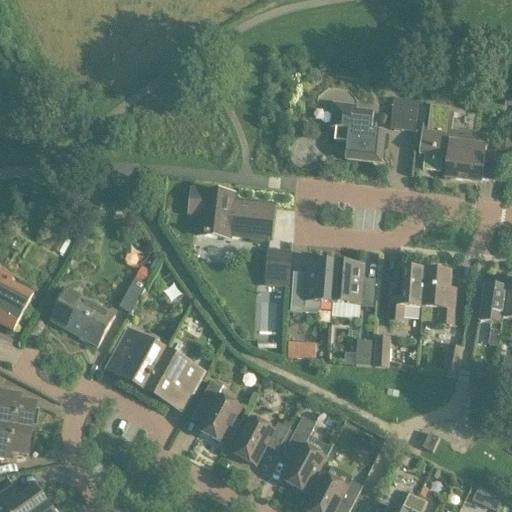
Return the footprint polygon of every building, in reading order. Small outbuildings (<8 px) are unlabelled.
[(402,133),(414,134),(418,104),(405,103),(402,133)] [(344,162),(380,166),(384,134),(371,133),(373,116),(356,114),(356,109),(333,107),(331,130),(335,131),(334,143),(346,145),(344,162)] [(444,180),(481,185),(487,138),(450,133),(452,114),(426,111),(419,158),(424,159),(422,173),(439,175),(441,161),(446,162),(444,180)] [(230,237),(269,242),(273,208),(234,204),(235,198),(189,193),(187,218),(198,220),(197,237),(230,241),(230,237)] [(267,287),(287,288),(288,257),(269,256),(267,287)] [(321,304),(332,305),(335,267),(307,265),(304,297),(291,296),(290,314),(315,316),(320,312),(321,304)] [(335,267),(332,305),(360,307),(363,269),(335,267)] [(0,327),(13,334),(33,296),(11,284),(13,280),(0,272),(0,327)] [(403,309),(422,311),(424,274),(398,272),(397,290),(391,289),(388,324),(402,325),(403,309)] [(450,276),(424,274),(422,311),(421,324),(439,325),(439,327),(452,328),(455,294),(449,293),(450,276)] [(147,288),(135,281),(119,309),(131,316),(147,288)] [(498,349),(502,323),(501,322),(507,285),(499,284),(498,290),(484,288),(479,326),(491,327),(488,348),(498,349)] [(511,329),(510,344),(511,344),(511,285),(507,285),(501,322),(502,323),(511,323),(511,329)] [(50,324),(97,349),(114,318),(68,292),(50,324)] [(146,390),(166,353),(128,332),(113,359),(126,365),(118,379),(119,380),(121,376),(146,390)] [(374,369),(387,370),(389,341),(376,341),(374,369)] [(356,343),(355,368),(370,369),(372,343),(356,343)] [(290,344),(290,360),(318,361),(318,345),(290,344)] [(461,352),(448,350),(443,378),(456,380),(461,352)] [(166,353),(146,390),(170,404),(168,407),(169,408),(177,394),(189,401),(204,375),(166,353)] [(472,364),(468,385),(479,387),(483,366),(472,364)] [(223,446),(226,439),(232,442),(241,424),(236,421),(242,411),(218,398),(222,391),(210,385),(193,417),(203,423),(198,433),(223,446)] [(0,427),(32,433),(36,407),(19,404),(20,398),(0,394),(0,427)] [(277,455),(285,439),(289,432),(278,426),(274,433),(250,420),(231,456),(256,469),(266,449),(277,455)] [(282,483),(307,496),(326,461),(303,449),(315,427),(302,421),(282,457),(293,463),(282,483)] [(27,458),(32,433),(0,427),(0,459),(9,461),(10,455),(27,458)] [(439,441),(429,436),(422,450),(432,455),(439,441)] [(350,511),(362,490),(351,484),(347,491),(323,478),(305,511),(350,511)] [(40,511),(47,508),(41,500),(44,498),(36,487),(21,499),(13,488),(0,497),(0,511),(40,511)] [(412,511),(418,501),(409,496),(401,511),(393,511),(378,504),(374,511),(412,511)] [(423,511),(427,505),(418,501),(412,511),(423,511)]
